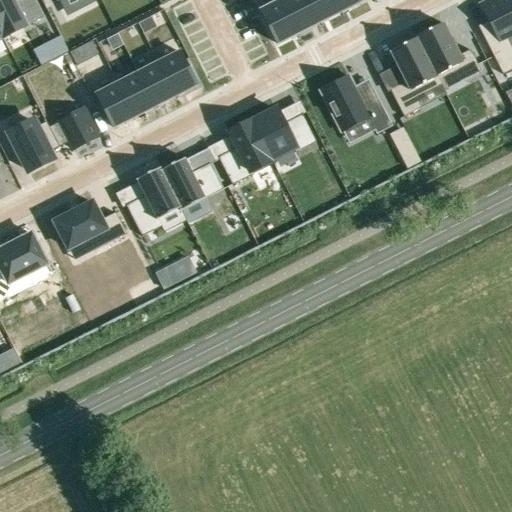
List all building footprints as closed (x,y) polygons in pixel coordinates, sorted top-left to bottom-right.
[(13,0),(0,0),(0,32),(3,38),(44,18),(34,0),(19,0),(14,2),(13,0)] [(306,0),(284,0),(282,1),(298,33),(319,23),(306,0)] [(306,0),(319,23),(339,13),(332,0),(306,0)] [(359,2),(357,0),(332,0),(339,13),(359,2)] [(511,35),(511,0),(485,0),(479,3),(488,20),(477,25),(502,73),(511,68),(511,49),(507,39),(511,35)] [(261,12),(277,44),(298,33),(282,1),(261,12)] [(156,27),(151,17),(138,23),(143,34),(156,27)] [(443,24),(416,37),(416,38),(438,80),(464,67),(470,77),(481,72),(470,50),(459,56),(443,24)] [(438,80),(416,38),(391,52),(406,82),(391,90),(405,116),(420,109),(414,98),(440,85),(438,80)] [(175,97),(196,86),(179,52),(158,63),(175,97)] [(155,107),(175,97),(158,63),(137,74),(155,107)] [(134,118),(155,107),(137,74),(117,84),(134,118)] [(348,75),(319,90),(341,131),(369,117),(377,133),(392,125),(377,97),(363,104),(348,75)] [(113,129),(134,118),(117,84),(96,95),(113,129)] [(275,109),(252,120),(272,160),(293,149),(295,152),(316,141),(301,114),(283,124),(275,109)] [(69,142),(72,150),(97,137),(84,110),(49,128),(59,148),(69,142)] [(236,148),(218,157),(232,185),(274,163),(272,160),(252,120),(229,132),(236,148)] [(49,128),(46,122),(36,128),(33,121),(9,134),(28,172),(53,160),(49,153),(59,148),(49,128)] [(420,163),(409,142),(396,149),(406,170),(420,163)] [(184,159),(161,170),(180,208),(181,211),(204,199),(223,189),(210,163),(191,173),(184,159)] [(145,197),(126,207),(141,237),(160,227),(157,220),(180,208),(161,170),(159,168),(136,180),(145,197)] [(92,203),(54,222),(68,249),(88,238),(95,251),(126,234),(115,213),(101,220),(92,203)] [(43,257),(31,234),(0,249),(0,302),(35,284),(25,267),(43,257)] [(157,278),(165,292),(178,285),(171,270),(157,278)] [(91,328),(84,314),(66,323),(74,337),(91,328)] [(21,365),(14,351),(0,357),(0,367),(3,374),(21,365)]
